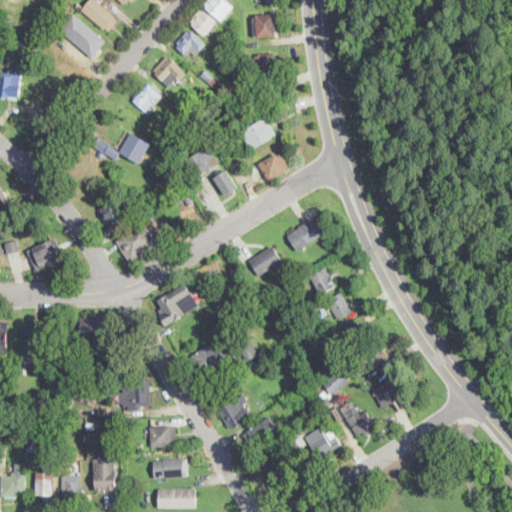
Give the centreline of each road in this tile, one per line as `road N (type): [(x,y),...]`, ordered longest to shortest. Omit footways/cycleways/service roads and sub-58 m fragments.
road 1 (residential): [(253,511),(82,231),(0,143)]
road 2 (tertiary): [(340,161),(124,287),(0,293)]
road 3 (tertiary): [(340,161),(396,289),(511,444)]
road 4 (residential): [(183,0),(29,167)]
road 5 (residential): [(471,399),(289,511)]
road 6 (tertiary): [(313,0),(340,161)]
